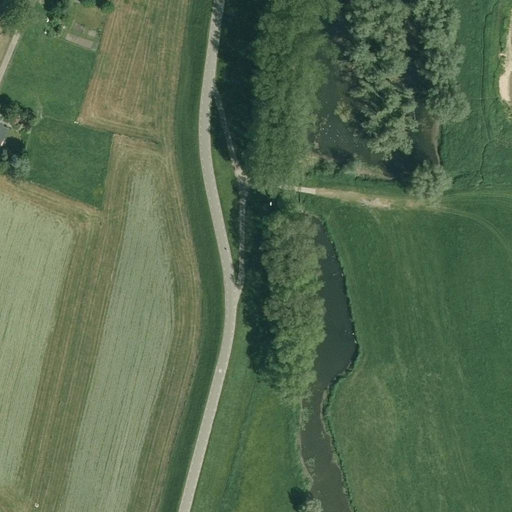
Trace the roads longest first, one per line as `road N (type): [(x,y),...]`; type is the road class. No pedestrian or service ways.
road 1 (tertiary): [(183,511),(226,347),(231,296),(203,133),(217,0)]
road 2 (track): [(468,199),(243,182)]
road 3 (track): [(231,296),(243,263),(243,182),(206,84)]
